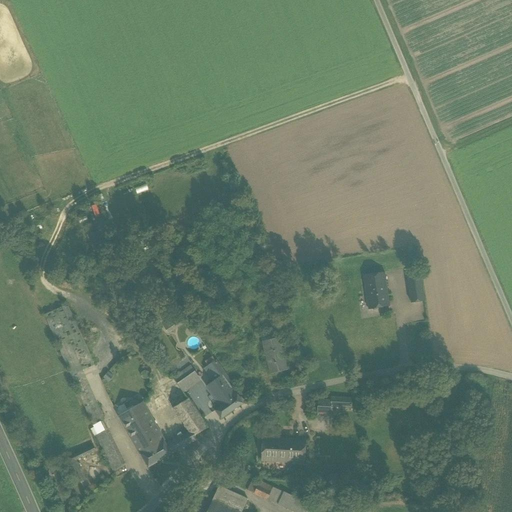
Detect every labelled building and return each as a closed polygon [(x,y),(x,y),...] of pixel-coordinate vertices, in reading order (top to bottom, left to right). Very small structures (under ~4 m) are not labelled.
[(98,204),(92,205),(94,217),(100,216),(98,204)] [(98,233),(92,235),(94,241),(100,238),(98,233)] [(94,241),(92,235),(85,238),(92,255),(99,252),(94,241)] [(134,259),(111,271),(134,312),(156,300),(134,259)] [(408,278),(420,276),(419,269),(407,271),(408,278)] [(384,273),(364,275),(368,310),(389,307),(384,273)] [(411,303),(423,301),(420,276),(408,278),(411,303)] [(93,364),(67,305),(44,315),(86,409),(97,404),(81,369),(93,364)] [(180,312),(162,323),(168,333),(186,321),(180,312)] [(262,343),(276,339),(274,329),(260,333),(262,343)] [(265,354),(282,349),(279,338),(276,339),(262,343),(265,354)] [(282,349),(265,354),(270,375),(287,370),(282,349)] [(231,382),(217,362),(211,366),(219,378),(207,387),(216,401),(232,390),(228,384),(231,382)] [(191,367),(174,379),(184,393),(185,394),(202,383),(191,367)] [(232,390),(216,401),(220,407),(215,410),(221,419),(243,404),(237,396),(236,396),(232,390)] [(331,401),(318,400),(317,413),(331,414),(331,407),(352,408),(352,399),(331,398),(331,401)] [(208,428),(188,399),(172,409),(189,434),(192,437),(193,436),(208,428)] [(97,404),(86,409),(93,425),(104,420),(97,404)] [(127,412),(118,417),(137,450),(150,442),(153,447),(163,441),(142,404),(127,412)] [(115,412),(118,417),(127,412),(123,405),(118,408),(115,412)] [(106,422),(90,430),(94,437),(95,436),(107,430),(109,429),(106,422)] [(107,430),(95,436),(99,443),(110,437),(107,430)] [(189,434),(166,446),(171,454),(196,441),(193,436),(192,437),(189,434)] [(110,437),(99,443),(113,471),(125,465),(110,437)] [(294,439),(277,438),(277,440),(271,440),(271,438),(263,437),(262,461),(291,462),(304,463),(305,439),(294,439)] [(153,447),(150,442),(137,450),(147,468),(171,454),(166,446),(163,441),(153,447)] [(94,446),(69,458),(83,488),(87,486),(76,461),(76,460),(96,451),(94,446)] [(272,488),(259,482),(257,486),(251,483),(247,490),(267,499),(272,488)] [(247,499),(218,486),(215,493),(245,506),(247,499)] [(283,493),(272,488),(267,499),(278,504),(283,493)] [(241,511),(245,506),(215,493),(207,511),(241,511)] [(303,511),(307,503),(283,493),(278,504),(295,511),(303,511)]
